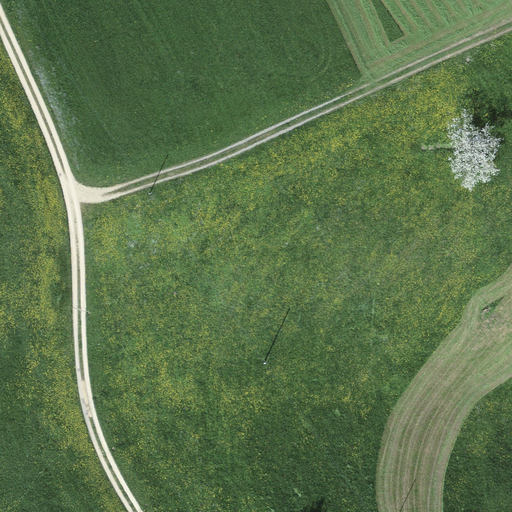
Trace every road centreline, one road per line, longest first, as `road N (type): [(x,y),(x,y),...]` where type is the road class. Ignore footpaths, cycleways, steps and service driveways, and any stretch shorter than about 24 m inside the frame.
road 1 (track): [(0,17),(77,203),(99,457),(134,511)]
road 2 (track): [(77,203),(511,20)]
